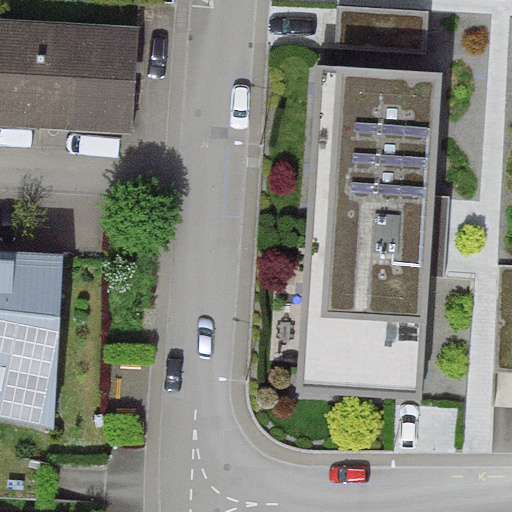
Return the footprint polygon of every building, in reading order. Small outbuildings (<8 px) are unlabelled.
[(428,11),(337,6),(335,48),(425,54),(428,11)] [(141,26),(0,18),(0,126),(135,134),(141,26)] [(441,73),(315,65),(294,393),(420,401),(441,73)] [(64,255),(0,250),(0,416),(55,428),(64,255)] [(511,265),(498,265),(494,372),(511,373),(511,265)]
